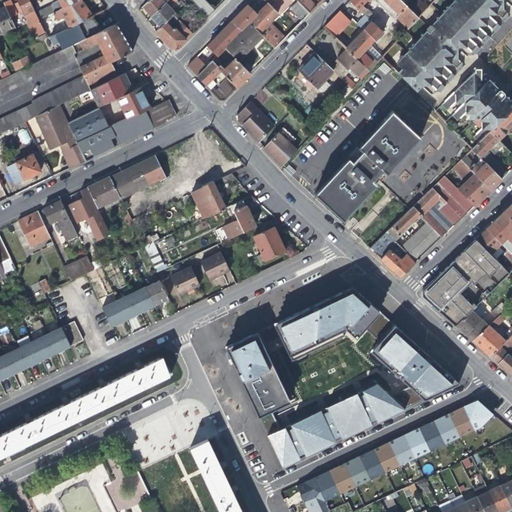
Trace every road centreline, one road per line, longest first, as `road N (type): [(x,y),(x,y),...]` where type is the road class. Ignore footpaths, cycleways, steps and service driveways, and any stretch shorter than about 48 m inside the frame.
road 1 (residential): [(495,378),(256,494)]
road 2 (residential): [(0,480),(160,400),(187,394),(209,407)]
road 3 (residential): [(0,212),(209,113)]
road 4 (residential): [(0,410),(177,323)]
road 5 (residential): [(177,323),(343,242)]
road 6 (residential): [(343,242),(215,119)]
road 7 (residential): [(215,119),(334,0)]
road 8 (residential): [(511,185),(400,293)]
road 9 (residential): [(495,378),(400,293)]
